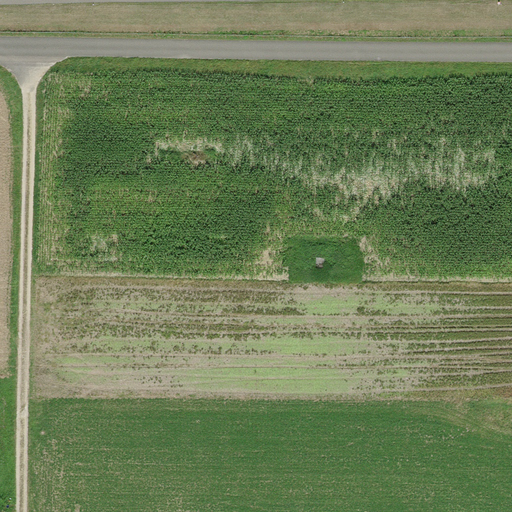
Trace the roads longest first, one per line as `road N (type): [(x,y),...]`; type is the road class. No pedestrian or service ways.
road 1 (unclassified): [(0,45),(511,51)]
road 2 (track): [(28,46),(20,511)]
